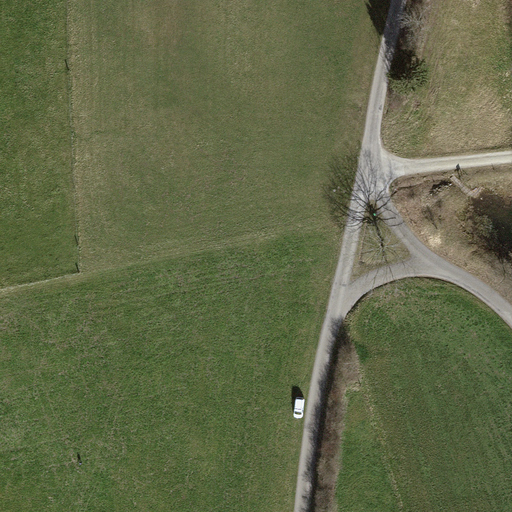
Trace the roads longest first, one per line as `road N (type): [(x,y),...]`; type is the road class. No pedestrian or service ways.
road 1 (unclassified): [(298,511),(322,355),(340,298)]
road 2 (unclassified): [(401,0),(372,164)]
road 3 (track): [(372,164),(511,158)]
road 4 (unclassified): [(340,298),(372,164)]
road 5 (unclassified): [(372,164),(387,219),(441,266)]
